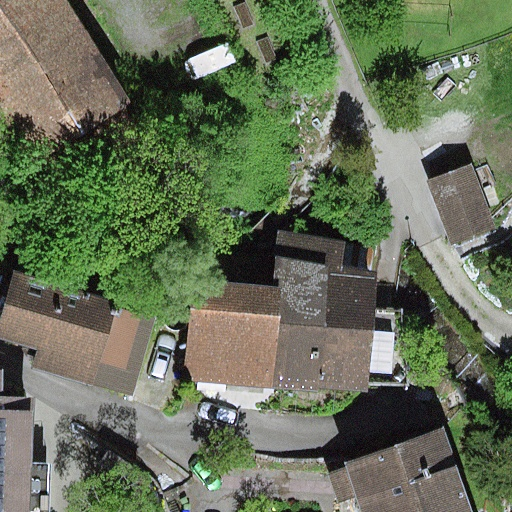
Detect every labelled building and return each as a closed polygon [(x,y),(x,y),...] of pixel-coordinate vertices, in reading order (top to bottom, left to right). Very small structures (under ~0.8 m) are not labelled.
[(63,0),(0,0),(0,120),(22,159),(123,99),(63,0)] [(471,165),(427,181),(452,248),(495,232),(471,165)] [(196,278),(184,381),(364,392),(365,384),(372,312),(376,271),(342,267),(345,243),(278,232),(273,285),(196,278)] [(154,315),(16,275),(0,329),(0,338),(38,350),(32,368),(130,396),(154,315)] [(401,311),(372,312),(365,384),(406,386),(401,311)] [(3,373),(0,372),(0,511),(47,511),(49,465),(32,464),(34,399),(2,398),(3,373)] [(474,511),(444,426),(346,460),(364,511),(474,511)]
